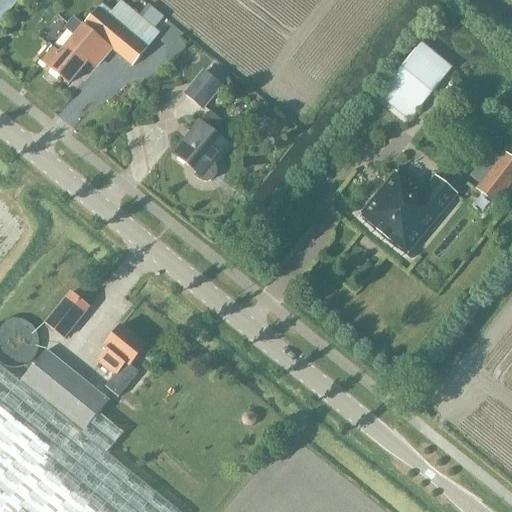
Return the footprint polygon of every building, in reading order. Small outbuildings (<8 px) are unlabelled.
[(0,0),(0,20),(16,0),(0,0)] [(67,43),(59,53),(50,45),(38,59),(69,84),(88,61),(94,67),(110,47),(133,65),(147,48),(97,8),(83,25),(84,26),(68,44),(67,43)] [(421,43),(374,99),(407,125),(453,69),(421,43)] [(203,74),(186,96),(202,110),(220,88),(203,74)] [(225,129),(222,126),(223,124),(210,114),(193,135),(188,131),(194,137),(189,143),(187,141),(175,156),(197,175),(194,178),(199,182),(203,184),(207,184),(211,183),(214,180),(216,177),(217,173),(215,169),(213,165),(228,148),(220,141),(226,134),(225,129)] [(476,190),(494,205),(496,203),(503,194),(511,183),(511,162),(504,156),(476,190)] [(359,216),(397,247),(407,255),(456,195),(435,177),(423,191),(411,180),(409,182),(396,172),(359,216)] [(511,202),(511,200),(503,194),(496,203),(506,210),(511,202)] [(71,294),(46,325),(64,339),(89,308),(88,307),(71,294)] [(145,347),(120,327),(104,347),(107,350),(97,362),(114,376),(104,387),(118,398),(138,373),(129,366),(145,347)] [(0,511),(182,511),(127,468),(107,452),(123,433),(101,415),(110,404),(106,401),(98,394),(46,352),(21,383),(0,366),(0,511)]
